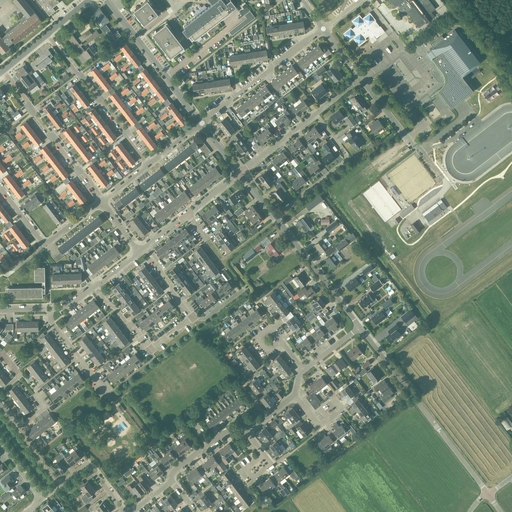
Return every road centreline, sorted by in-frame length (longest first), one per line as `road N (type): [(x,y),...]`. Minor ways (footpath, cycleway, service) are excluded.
road 1 (unclassified): [(487,494),(359,327)]
road 2 (residential): [(147,165),(46,34)]
road 3 (residential): [(101,201),(3,70)]
road 4 (residential): [(201,124),(104,0)]
road 5 (residential): [(201,124),(323,28)]
road 6 (residential): [(274,217),(346,158),(315,114)]
road 7 (residential): [(359,327),(274,217)]
